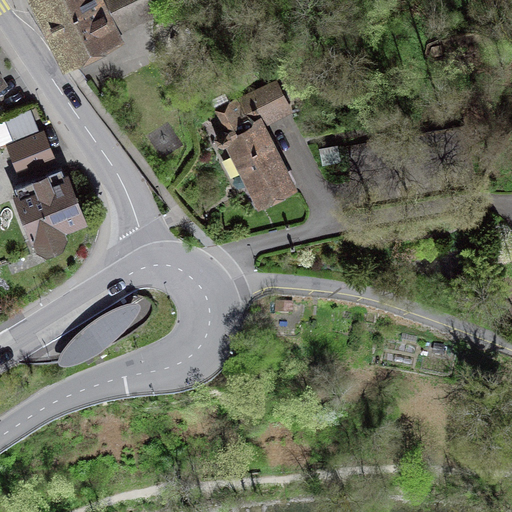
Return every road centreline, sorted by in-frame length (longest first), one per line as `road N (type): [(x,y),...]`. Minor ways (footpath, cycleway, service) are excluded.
road 1 (residential): [(204,291),(239,282),(362,294),(511,350)]
road 2 (tertiary): [(0,9),(113,167),(154,264)]
road 3 (tertiary): [(204,291),(209,327),(182,361),(76,391),(0,436)]
road 4 (tertiary): [(0,351),(154,264)]
